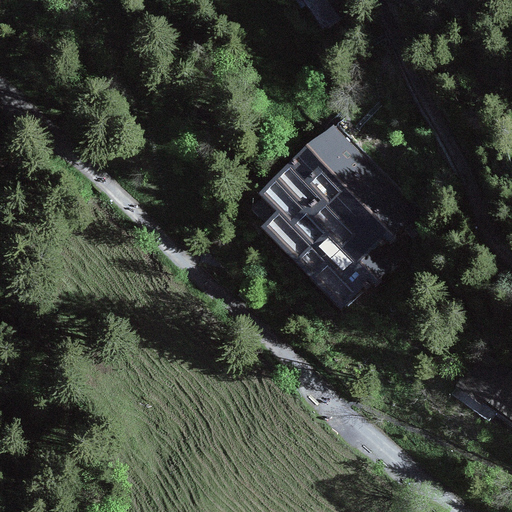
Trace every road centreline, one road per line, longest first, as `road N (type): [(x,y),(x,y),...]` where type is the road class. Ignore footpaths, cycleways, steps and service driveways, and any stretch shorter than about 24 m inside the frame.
road 1 (track): [(459,511),(368,443),(0,91)]
road 2 (track): [(372,0),(487,231),(511,256)]
